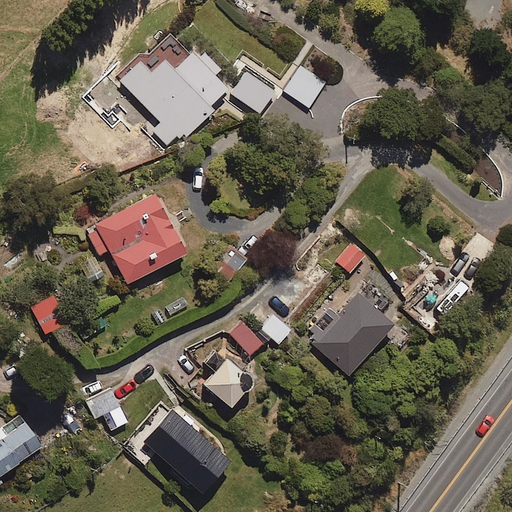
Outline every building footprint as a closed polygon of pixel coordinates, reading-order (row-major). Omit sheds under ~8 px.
[(218,65),(194,40),(169,64),(160,55),(154,60),(144,50),(117,77),(156,118),(144,131),(164,151),(211,106),(206,101),(223,84),(211,72),(218,65)] [(323,80),(298,63),(281,88),(306,105),(323,80)] [(271,89),(243,69),(231,85),(260,105),(271,89)] [(183,248),(152,188),(81,225),(95,252),(105,246),(123,279),(183,248)] [(206,265),(223,279),(243,255),(226,241),(206,265)] [(362,254),(348,242),(334,259),(348,271),(362,254)] [(389,320),(356,291),(337,312),(326,303),(300,332),(344,371),(389,320)] [(288,327),(270,312),(259,326),(276,341),(288,327)] [(260,339),(241,318),(227,331),(246,352),(260,339)] [(250,375),(225,352),(200,379),(225,402),(250,375)] [(109,388),(85,401),(93,416),(106,409),(114,424),(125,418),(109,388)] [(225,457),(169,408),(142,439),(197,488),(225,457)] [(4,423),(0,417),(0,468),(39,444),(19,414),(4,423)] [(152,454),(134,441),(127,451),(145,464),(152,454)]
